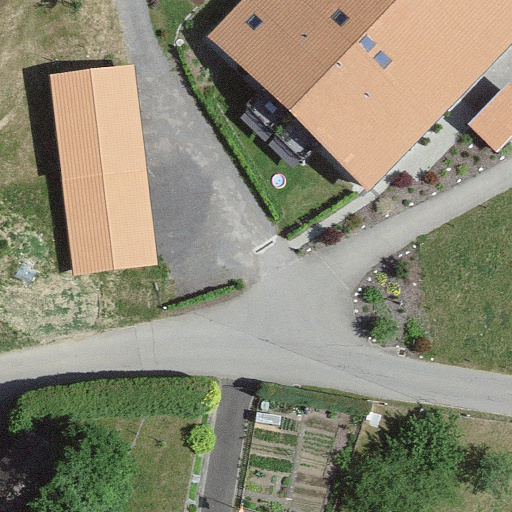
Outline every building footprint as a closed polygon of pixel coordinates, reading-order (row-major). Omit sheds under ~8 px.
[(511,0),(254,0),(208,49),(305,139),(271,176),(326,226),(359,191),(375,205),(511,58),(511,0)] [(138,187),(129,83),(56,89),(67,233),(83,232),(87,288),(168,282),(160,185),(138,187)] [(511,148),(511,95),(508,92),(469,136),(499,163),(511,148)] [(0,295),(47,287),(41,256),(0,264),(0,295)] [(48,511),(77,471),(27,436),(0,475),(0,511),(48,511)]
